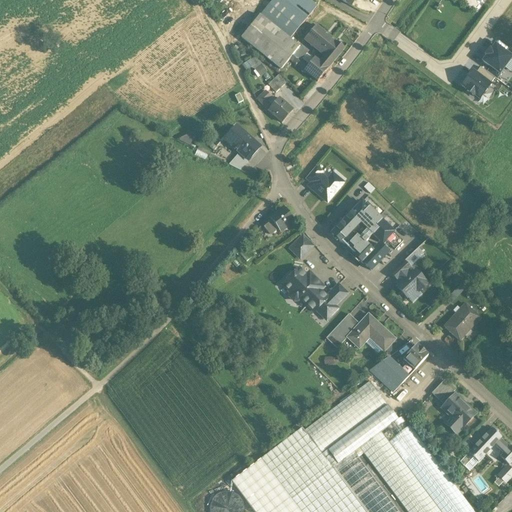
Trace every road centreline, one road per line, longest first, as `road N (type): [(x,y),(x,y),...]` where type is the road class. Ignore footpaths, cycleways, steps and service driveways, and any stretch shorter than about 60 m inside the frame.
road 1 (residential): [(375,22),(274,146),(279,184),(323,245),(511,419)]
road 2 (track): [(279,184),(139,351),(0,470)]
road 3 (track): [(187,511),(97,388),(35,322)]
road 4 (residential): [(375,22),(436,67),(461,63),(506,0)]
road 5 (track): [(196,0),(274,146)]
